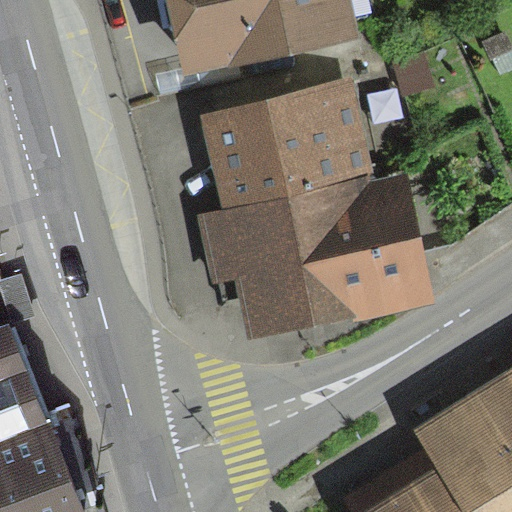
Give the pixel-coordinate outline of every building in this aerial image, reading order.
[(165,0),(178,76),(358,38),(351,0),(165,0)] [(354,84),(207,111),(249,338),(433,305),(410,177),(372,184),(354,84)] [(24,316),(10,274),(0,277),(0,288),(11,321),(24,316)] [(0,511),(77,511),(45,426),(41,427),(1,324),(0,324),(0,511)] [(511,511),(511,369),(411,432),(435,470),(362,511),(511,511)]
